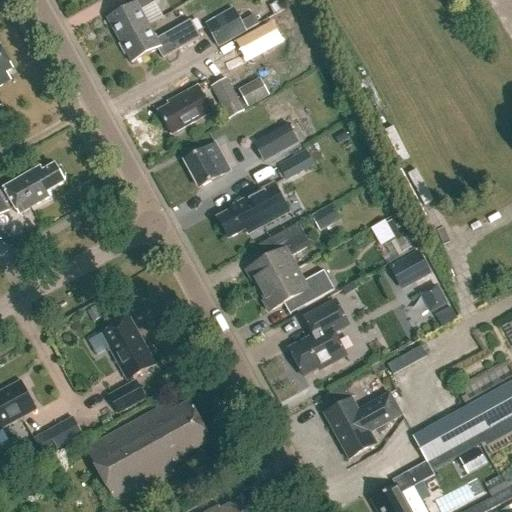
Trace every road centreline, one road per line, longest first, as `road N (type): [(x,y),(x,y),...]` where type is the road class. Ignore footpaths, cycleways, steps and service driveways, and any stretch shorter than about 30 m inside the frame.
road 1 (tertiary): [(311,511),(155,222)]
road 2 (tertiary): [(155,222),(39,0)]
road 3 (residential): [(0,308),(155,222)]
